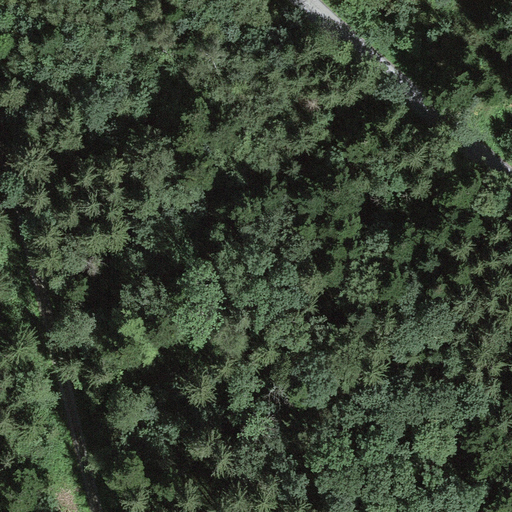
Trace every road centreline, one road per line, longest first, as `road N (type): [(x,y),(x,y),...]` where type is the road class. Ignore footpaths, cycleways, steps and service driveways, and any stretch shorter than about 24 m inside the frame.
road 1 (track): [(0,122),(75,371),(107,511)]
road 2 (unclassified): [(309,0),(511,185)]
